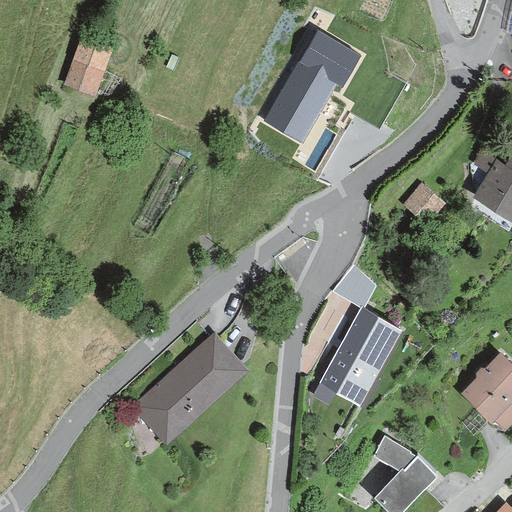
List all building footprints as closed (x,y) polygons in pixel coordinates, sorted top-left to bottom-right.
[(360,56),(316,31),(298,62),(296,61),(262,120),(302,142),(335,85),(342,88),(360,56)] [(109,54),(76,40),(56,88),(90,101),(109,54)] [(511,150),(504,163),(482,150),(473,164),(486,172),(470,197),(511,223),(511,150)] [(444,202),(420,182),(401,205),(425,225),(444,202)] [(375,286),(353,265),(332,292),(359,309),(360,307),(363,309),(375,286)] [(363,309),(360,307),(359,309),(318,384),(334,394),(359,408),(401,332),(363,309)] [(248,372),(214,333),(130,407),(164,446),(248,372)] [(475,378),(459,394),(491,424),(494,422),(504,432),(511,424),(511,365),(499,353),(484,369),(475,378)] [(475,374),(475,378),(484,369),(480,369),(475,374)] [(327,406),(334,394),(318,384),(310,395),(327,406)] [(410,453),(383,436),(372,457),(398,472),(373,499),(386,511),(403,511),(437,478),(415,457),(410,454),(410,453)]
